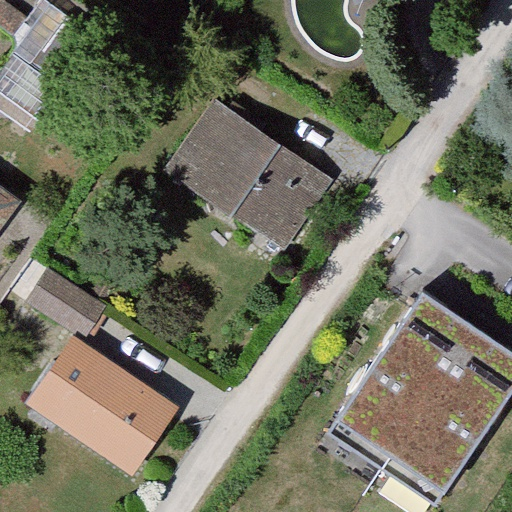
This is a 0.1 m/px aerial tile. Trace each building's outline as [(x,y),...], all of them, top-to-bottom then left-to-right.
[(0,91),(45,119),(98,34),(45,1),(0,75),(0,91)] [(349,186),(218,98),(169,170),(300,258),(349,186)] [(0,261),(37,207),(0,182),(0,261)] [(511,239),(460,203),(417,265),(511,331),(511,239)] [(81,336),(102,301),(47,267),(26,301),(81,336)] [(511,345),(425,292),(344,422),(454,491),(511,398),(511,345)] [(82,338),(33,406),(130,476),(179,407),(82,338)]
